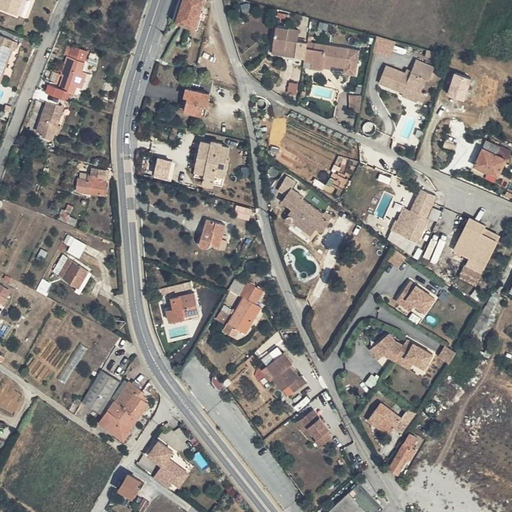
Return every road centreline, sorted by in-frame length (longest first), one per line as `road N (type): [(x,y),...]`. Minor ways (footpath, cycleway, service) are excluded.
road 1 (residential): [(244,80),(277,264),(303,329),(403,511)]
road 2 (secondary): [(182,399),(141,326),(126,189),(129,94),(159,0)]
road 3 (residential): [(244,80),(511,207)]
road 4 (residential): [(0,166),(66,0)]
road 5 (residential): [(182,399),(161,414),(97,511)]
road 6 (secondary): [(269,511),(182,399)]
